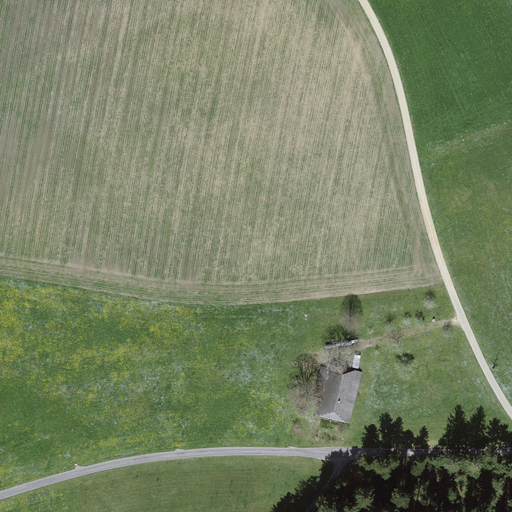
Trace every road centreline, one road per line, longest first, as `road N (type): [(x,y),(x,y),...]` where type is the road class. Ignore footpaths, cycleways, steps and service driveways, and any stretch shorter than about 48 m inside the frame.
road 1 (unclassified): [(0,493),(147,451),(511,446)]
road 2 (track): [(363,0),(390,58),(449,286),(511,413)]
